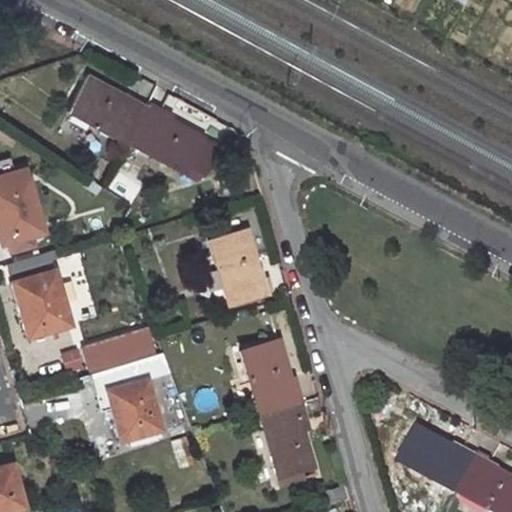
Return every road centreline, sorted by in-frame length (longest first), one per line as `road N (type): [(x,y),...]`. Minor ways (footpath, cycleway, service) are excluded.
road 1 (tertiary): [(50,0),(289,132)]
road 2 (tertiary): [(289,132),(511,249)]
road 3 (residential): [(325,326),(511,428)]
road 4 (residential): [(289,132),(284,182),(325,326)]
road 5 (residential): [(325,326),(369,511)]
